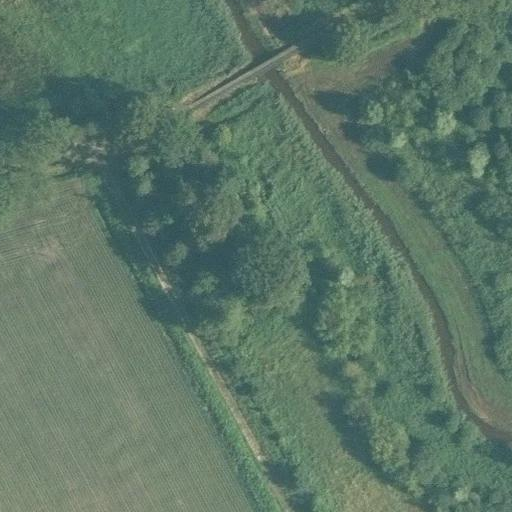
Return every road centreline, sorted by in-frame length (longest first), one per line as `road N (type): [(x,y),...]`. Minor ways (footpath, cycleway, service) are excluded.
road 1 (track): [(289,511),(93,144)]
road 2 (track): [(0,171),(189,109)]
